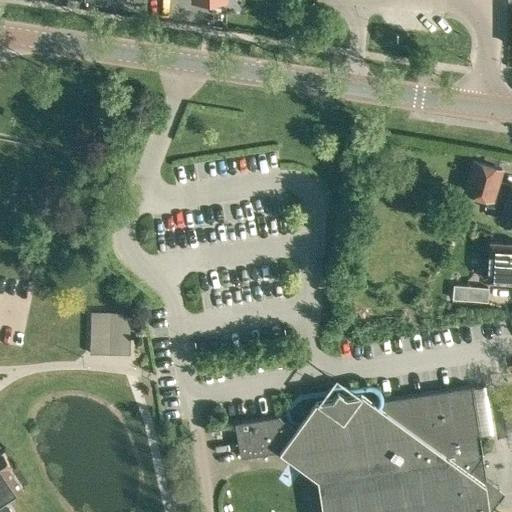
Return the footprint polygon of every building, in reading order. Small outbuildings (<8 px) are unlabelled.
[(510,183),(500,179),(504,167),(472,157),(462,190),(494,200),(494,199),(504,202),(499,219),(511,223),(511,182),(511,183),(510,183)] [(511,280),(511,241),(489,240),(487,279),(511,280)] [(489,286),(454,284),(453,285),(451,285),(450,296),(453,296),(452,298),(487,301),(489,286)] [(100,311),(99,353),(138,354),(139,312),(100,311)] [(482,454),(471,385),(373,400),(361,391),(345,393),(338,387),(332,395),(316,398),(295,427),(278,414),(234,421),(240,456),(279,449),(317,477),(322,511),(485,511),(489,507),(489,506),(499,493),(485,482),(485,481),(470,471),(482,454)] [(0,511),(13,511),(4,498),(22,486),(7,465),(11,463),(2,450),(0,452),(0,511)]
